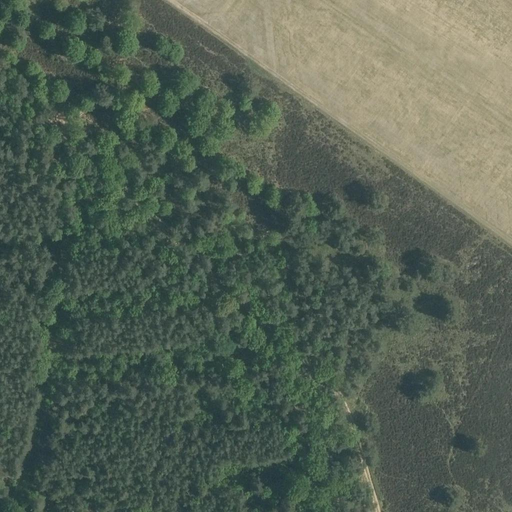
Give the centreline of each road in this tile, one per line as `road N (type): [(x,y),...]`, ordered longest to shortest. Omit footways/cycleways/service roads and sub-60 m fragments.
road 1 (track): [(377,511),(352,426),(323,379),(0,78)]
road 2 (track): [(65,190),(304,441),(308,511)]
road 3 (track): [(65,190),(49,339),(7,511)]
